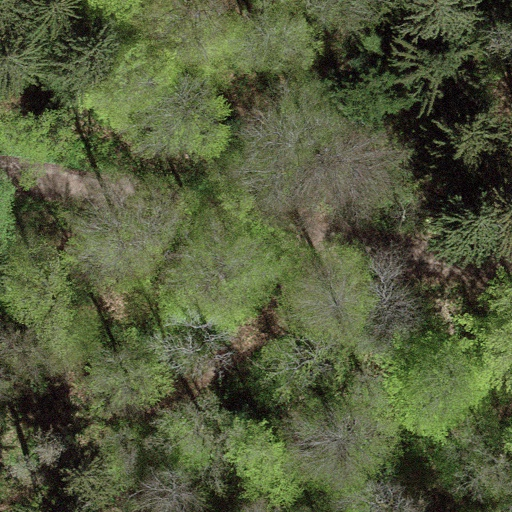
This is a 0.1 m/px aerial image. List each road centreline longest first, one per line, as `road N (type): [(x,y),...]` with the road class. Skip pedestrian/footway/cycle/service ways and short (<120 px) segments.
road 1 (track): [(511,270),(0,173)]
road 2 (track): [(0,496),(385,244)]
